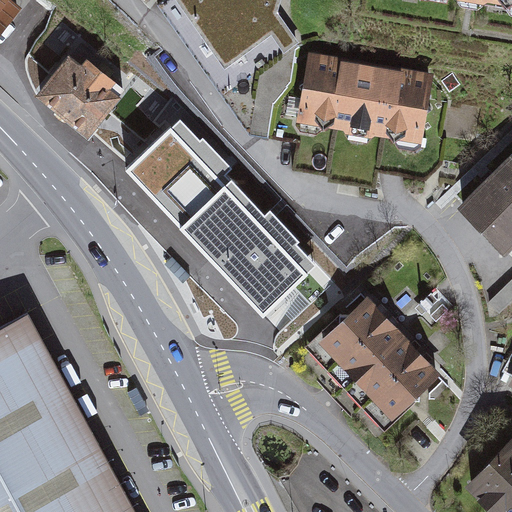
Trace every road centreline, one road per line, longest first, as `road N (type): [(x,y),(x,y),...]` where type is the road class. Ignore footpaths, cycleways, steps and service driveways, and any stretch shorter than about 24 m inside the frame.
road 1 (residential): [(404,502),(462,439),(480,376),(471,305),(449,242),(423,223),(319,200),(268,172),(184,65),(120,0)]
road 2 (residential): [(404,502),(307,409),(266,391),(231,389),(192,405)]
road 3 (secondary): [(192,405),(137,301),(56,189)]
